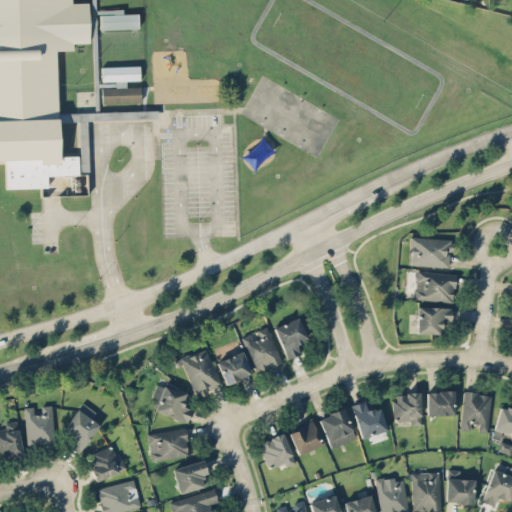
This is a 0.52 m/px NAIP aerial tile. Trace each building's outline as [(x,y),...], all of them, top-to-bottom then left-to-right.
[(0,158),(0,0),(87,0),(89,41),(55,42),(59,154),(77,154),(78,173),(47,174),(48,186),(5,187),(5,158),(0,158)] [(99,11),(100,28),(138,27),(137,13),(122,13),(122,10),(99,11)] [(101,66),(101,81),(114,80),(115,86),(101,87),(101,102),(140,101),(140,86),(126,86),(126,80),(139,79),(139,65),(101,66)] [(259,140),(240,157),(255,171),(274,151),(259,140)] [(452,238),(410,236),(409,264),(448,266),(449,250),(452,250),(452,238)] [(454,272),(415,270),(414,299),(453,301),(454,272)] [(440,333),(440,321),(451,321),(451,306),(416,305),(415,332),(440,333)] [(307,338),(297,316),(272,327),(287,358),(300,352),(295,343),(307,338)] [(281,361),(265,326),(257,329),(260,336),(251,340),(248,333),(240,336),(255,372),(281,361)] [(220,385),(205,347),(180,357),(195,395),(220,385)] [(250,374),(243,351),(216,359),(224,383),(250,374)] [(186,421),(191,408),(181,405),(186,393),(156,382),(150,398),(157,400),(154,410),(186,421)] [(453,390),(425,391),(426,415),(454,414),(453,390)] [(459,428),(469,430),(470,423),(478,424),(477,430),(486,431),(490,394),(463,391),(459,428)] [(419,392),(393,393),(394,421),(410,420),(410,424),(421,424),(419,392)] [(90,418),(95,411),(81,401),(62,428),(73,436),(67,444),(78,452),(99,424),(90,418)] [(352,403),(359,437),(385,432),(380,406),(366,409),(364,401),(352,403)] [(23,406),(26,445),(54,443),(51,404),(36,405),(23,406)] [(499,405),(491,437),(499,439),(501,432),(511,434),(511,407),(511,408),(499,405)] [(318,417),(330,447),(355,437),(343,407),(318,417)] [(288,433),(298,454),(322,444),(310,419),(300,424),(301,427),(288,433)] [(4,422),(5,428),(0,428),(0,457),(22,453),(15,420),(4,422)] [(188,454),(184,427),(145,433),(150,460),(188,454)] [(258,442),(269,468),(283,461),(285,466),(295,462),(281,431),(258,442)] [(86,454),(96,480),(126,468),(121,457),(116,459),(111,444),(86,454)] [(203,486),(200,476),(207,474),(202,458),(171,468),(179,493),(203,486)] [(493,505),(497,497),(509,501),(511,493),(511,466),(505,464),(502,472),(492,468),(480,501),(493,505)] [(445,502),(472,503),(473,478),(459,478),(459,469),(446,468),(445,502)] [(412,510),(440,510),(439,471),(410,472),(412,510)] [(402,511),(407,511),(402,475),(375,480),(379,511),(402,511)] [(100,511),(111,511),(139,505),(133,478),(95,487),(100,511)] [(210,511),(208,503),(217,501),(213,488),(168,501),(171,511),(175,511),(179,511),(210,511)] [(308,502),(311,511),(339,511),(333,493),(308,502)] [(344,500),(345,511),(373,511),(371,495),(344,500)] [(305,511),(302,499),(292,502),(294,510),(286,511),(284,504),(275,507),(276,511),(305,511)]
